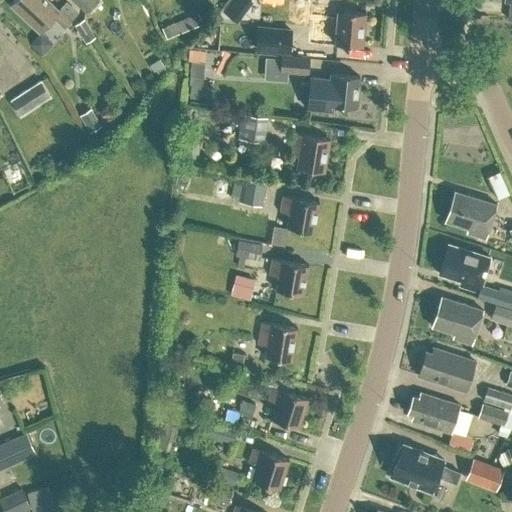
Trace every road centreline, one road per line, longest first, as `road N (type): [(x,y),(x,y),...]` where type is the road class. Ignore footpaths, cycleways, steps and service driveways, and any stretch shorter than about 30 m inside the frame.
road 1 (tertiary): [(332,511),(397,270),(421,59)]
road 2 (unclassified): [(511,135),(482,76),(455,62),(421,59)]
